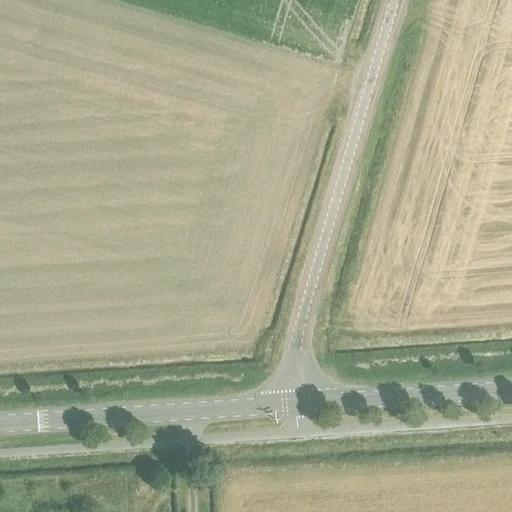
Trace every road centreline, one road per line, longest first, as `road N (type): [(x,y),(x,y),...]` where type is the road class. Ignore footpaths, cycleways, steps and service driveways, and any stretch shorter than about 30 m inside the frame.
road 1 (unclassified): [(292,403),(294,347),(394,0)]
road 2 (secondary): [(292,403),(0,426)]
road 3 (secondary): [(511,390),(292,403)]
